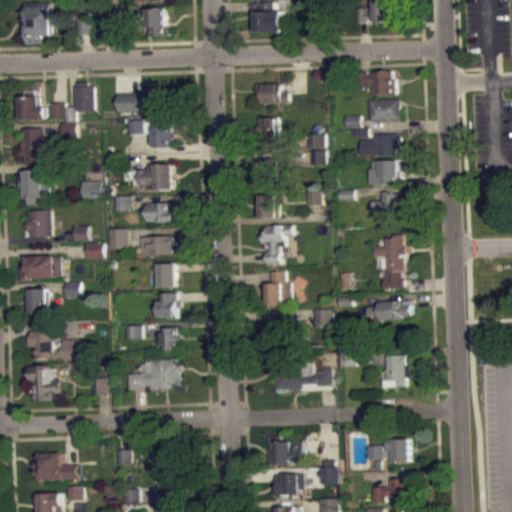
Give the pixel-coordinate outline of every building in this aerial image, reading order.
[(55,0),(29,1),(30,43),(51,42),(50,35),(57,35),(56,25),(60,25),(60,18),(56,18),(55,0)] [(173,0),(139,0),(140,9),(173,8),(173,0)] [(394,0),(394,20),(376,21),(376,19),(369,19),(369,21),(358,21),(358,7),(376,6),(376,0),(394,0)] [(259,31),(289,31),(289,20),(277,20),(277,8),(279,8),(279,1),(262,1),(262,10),(259,10),(259,31)] [(109,9),(109,23),(123,23),(122,8),(109,9)] [(150,8),(151,27),(152,27),(152,34),(173,34),(173,25),(170,25),(170,8),(150,8)] [(124,31),(124,16),(111,15),(110,30),(124,31)] [(82,16),(82,34),(96,33),(96,16),(82,16)] [(96,41),(96,28),(85,28),(85,41),(96,41)] [(314,70),(315,79),(328,79),(328,70),(314,70)] [(368,71),(368,73),(375,73),(375,70),(394,70),(394,77),(397,77),(398,93),(375,93),(375,85),(361,85),(360,71),(368,71)] [(79,85),(80,105),(80,110),(98,109),(97,85),(91,85),(91,81),(80,81),(80,85),(79,85)] [(259,84),(259,95),(261,95),(261,101),(292,101),(292,89),(285,89),(285,82),(264,83),(264,84),(259,84)] [(120,92),(140,91),(140,90),(152,89),(152,88),(169,87),(170,110),(153,110),(153,109),(121,110),(120,92)] [(24,96),(28,95),(28,90),(40,89),(40,95),(44,95),(44,105),(51,105),(51,118),(24,119),(24,96)] [(371,98),(372,120),(402,118),(401,97),(371,98)] [(68,101),(69,116),(55,117),(55,102),(68,101)] [(69,105),(70,120),(80,120),(80,105),(69,105)] [(346,114),(346,126),(362,126),(362,114),(346,114)] [(280,116),(281,137),(282,137),(282,144),(266,145),(264,117),(280,116)] [(130,119),(130,134),(145,134),(145,139),(154,139),(154,146),(175,146),(175,123),(165,123),(165,118),(154,118),(154,120),(146,120),(146,119),(130,119)] [(64,121),(64,137),(80,137),(80,121),(64,121)] [(362,121),(345,121),(345,134),(362,134),(362,121)] [(26,128),(26,134),(25,134),(25,148),(24,148),(24,154),(27,154),(27,163),(49,162),(48,147),(50,147),(50,135),(48,135),(48,127),(26,128)] [(356,127),(356,129),(352,129),(352,136),(356,136),(356,137),(370,137),(370,127),(356,127)] [(378,138),(362,139),(362,154),(397,153),(397,148),(400,148),(400,145),(402,145),(402,132),(380,133),(380,135),(378,135),(378,138)] [(326,133),(326,146),(314,147),(314,133),(326,133)] [(327,140),(317,140),(318,154),(327,154),(327,140)] [(314,164),(329,164),(329,149),(314,149),(314,164)] [(264,158),(265,185),(298,184),(297,162),(288,163),(288,157),(264,158)] [(400,159),(400,174),(398,175),(398,183),(371,183),(370,160),(400,159)] [(125,170),(125,179),(134,178),(134,184),(156,184),(156,188),(176,188),(176,180),(175,180),(174,163),(149,163),(149,169),(125,170)] [(26,169),(26,177),(21,178),(21,187),(26,187),(26,197),(30,197),(30,204),(45,203),(45,196),(52,196),(52,186),(57,186),(56,168),(26,169)] [(84,180),(84,197),(105,196),(104,179),(84,180)] [(341,188),(341,199),(355,199),(355,188),(341,188)] [(310,204),(323,204),(323,189),(309,189),(310,204)] [(402,192),(402,196),(404,196),(405,199),(408,199),(408,207),(404,207),(405,218),(386,219),(386,208),(374,208),(374,200),(385,200),(385,192),(402,192)] [(263,216),(283,216),(283,204),(284,204),(284,194),(279,194),(279,193),(259,194),(259,208),(263,208),(263,216)] [(117,195),(117,204),(116,204),(116,209),(133,209),(133,195),(117,195)] [(356,196),(340,195),(340,206),(356,206),(356,196)] [(149,202),(149,220),(157,220),(157,222),(162,222),(162,220),(176,220),(176,209),(180,209),(179,202),(149,202)] [(31,209),(31,216),(29,216),(30,229),(28,229),(28,235),(55,234),(54,208),(31,209)] [(182,209),(155,209),(156,228),(183,228),(182,209)] [(76,225),(76,239),(91,239),(91,224),(76,225)] [(269,262),(284,262),(283,250),(283,245),(288,245),(288,234),(295,234),(295,224),(270,224),(270,230),(265,230),(265,243),(270,243),(270,246),(273,246),(273,250),(269,250),(269,262)] [(112,247),(129,247),(129,227),(112,227),(112,247)] [(93,246),(93,232),(76,232),(76,246),(93,246)] [(405,233),(405,245),(408,245),(408,252),(406,252),(407,270),(405,270),(405,276),(407,276),(407,287),(386,287),(386,278),(395,278),(395,270),(389,270),(389,268),(385,268),(384,255),(378,255),(378,246),(388,246),(388,238),(396,237),(396,233),(405,233)] [(143,236),(143,254),(175,253),(174,235),(143,236)] [(87,242),(88,257),(106,257),(105,241),(87,242)] [(23,266),(24,279),(33,279),(33,277),(58,276),(58,275),(66,274),(65,255),(58,256),(58,254),(26,255),(27,266),(23,266)] [(157,262),(157,270),(161,270),(161,286),(180,285),(180,262),(157,262)] [(273,270),(273,282),(269,282),(269,305),(294,304),(294,282),(289,282),(288,270),(273,270)] [(342,272),(343,288),(352,287),(351,271),(342,272)] [(67,281),(68,295),(83,295),(83,280),(67,281)] [(31,287),(32,312),(36,312),(37,318),(48,318),(48,311),(50,311),(50,287),(31,287)] [(68,288),(68,303),(85,303),(85,288),(68,288)] [(164,292),(164,300),(161,300),(161,315),(171,315),(171,317),(181,317),(181,308),(185,308),(185,299),(181,299),(181,292),(164,292)] [(341,296),(341,305),(355,304),(355,296),(341,296)] [(415,303),(416,314),(407,315),(407,318),(383,319),(383,315),(372,315),(371,306),(377,306),(377,303),(382,303),(382,300),(413,299),(413,303),(415,303)] [(317,309),(318,323),(334,323),(333,308),(317,309)] [(277,316),(277,324),(271,324),(272,336),(278,335),(278,345),(304,344),(304,316),(277,316)] [(128,324),(128,337),(146,336),(145,324),(128,324)] [(164,327),(164,335),(160,335),(160,344),(165,344),(165,349),(182,348),(182,341),(185,341),(185,334),(182,334),(182,327),(164,327)] [(33,329),(33,336),(30,336),(31,344),(34,344),(34,345),(37,345),(37,357),(58,356),(58,357),(66,357),(66,358),(85,357),(84,337),(64,338),(65,348),(60,348),(60,340),(62,340),(61,328),(33,329)] [(130,345),(147,344),(147,331),(129,332),(130,345)] [(343,348),(343,365),(359,365),(358,347),(343,348)] [(389,354),(390,378),(386,379),(386,386),(409,385),(409,380),(410,379),(410,376),(414,376),(413,363),(410,363),(410,353),(389,354)] [(130,372),(130,389),(148,389),(148,385),(151,385),(152,388),(159,388),(159,386),(163,386),(163,388),(173,388),(173,385),(181,385),(181,371),(184,371),(183,357),(147,358),(147,362),(142,362),(142,372),(130,372)] [(336,389),(304,390),(304,387),(290,388),(290,389),(286,392),(282,392),(279,390),(279,382),(278,382),(277,371),(272,371),(272,361),(290,360),(291,374),(302,374),(302,375),(306,375),(306,376),(311,376),(311,375),(313,375),(313,374),(315,374),(315,367),(335,366),(336,389)] [(33,365),(34,379),(38,379),(39,400),(57,399),(57,397),(64,397),(64,392),(66,391),(66,380),(58,380),(58,377),(61,377),(60,367),(56,367),(56,364),(33,365)] [(95,393),(111,393),(111,377),(95,377),(95,393)] [(307,440),(307,460),(294,460),(294,462),(277,463),(277,454),(272,454),(272,435),(284,435),(284,441),(307,440)] [(372,446),(372,459),(387,459),(387,457),(396,457),(397,460),(413,460),(413,438),(393,439),(393,450),(385,450),(385,445),(372,446)] [(119,448),(119,463),(133,462),(133,447),(119,448)] [(154,453),(154,466),(169,465),(169,463),(182,462),(182,450),(162,450),(162,453),(154,453)] [(42,452),(42,458),(38,458),(39,468),(41,470),(41,478),(81,477),(81,463),(66,463),(65,451),(42,452)] [(135,471),(134,456),(119,456),(120,471),(135,471)] [(162,473),(162,483),(165,483),(165,495),(187,494),(186,470),(167,470),(168,472),(162,473)] [(307,473),(307,488),(303,488),(303,493),(276,494),(275,480),(279,480),(279,474),(307,473)] [(377,486),(394,486),(394,478),(417,477),(418,491),(412,491),(413,500),(394,501),(394,495),(389,495),(389,501),(377,501),(377,486)] [(70,485),(70,499),(85,498),(84,484),(70,485)] [(141,487),(142,502),(125,502),(125,487),(141,487)] [(40,492),(40,511),(64,511),(63,492),(40,492)] [(85,492),(70,492),(70,507),(85,507),(85,492)] [(323,498),(323,511),(341,511),(341,497),(323,498)] [(167,501),(167,511),(188,511),(188,500),(167,501)]
